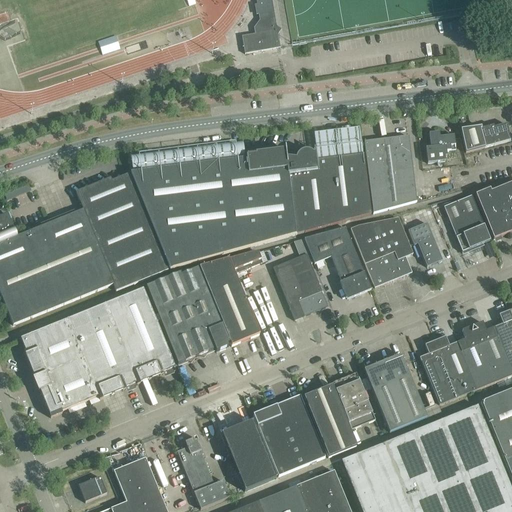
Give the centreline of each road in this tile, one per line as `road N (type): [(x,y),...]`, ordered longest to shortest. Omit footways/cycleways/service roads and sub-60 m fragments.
road 1 (tertiary): [(0,175),(95,144),(173,130),(511,85)]
road 2 (unclassified): [(31,470),(511,277)]
